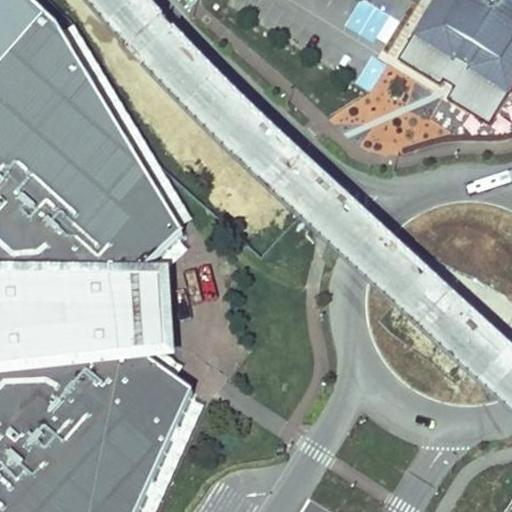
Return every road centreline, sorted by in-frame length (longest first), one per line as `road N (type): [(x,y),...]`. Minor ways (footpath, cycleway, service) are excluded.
road 1 (tertiary): [(155,0),(389,219)]
road 2 (tertiary): [(365,357),(274,511)]
road 3 (tertiary): [(389,219),(355,284),(354,322),(365,357)]
road 4 (tertiary): [(511,191),(458,185),(389,219)]
road 5 (tertiary): [(365,357),(389,391),(423,415),(464,426)]
